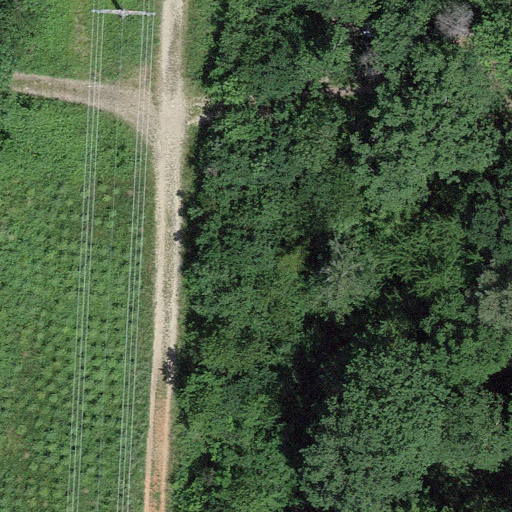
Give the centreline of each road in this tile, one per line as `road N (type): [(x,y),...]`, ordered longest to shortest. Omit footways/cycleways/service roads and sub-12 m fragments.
road 1 (track): [(511,62),(267,82),(0,34)]
road 2 (track): [(153,511),(176,0)]
